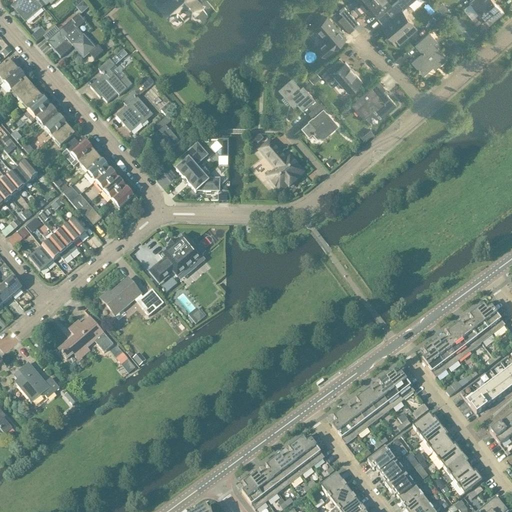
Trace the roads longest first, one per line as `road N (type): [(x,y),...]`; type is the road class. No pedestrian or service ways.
road 1 (residential): [(157,214),(0,25)]
road 2 (residential): [(509,494),(395,345)]
road 3 (residential): [(157,214),(281,214),(332,185)]
road 4 (residential): [(50,305),(157,214)]
road 5 (residential): [(391,511),(309,406)]
road 6 (tertiary): [(210,480),(309,406)]
road 7 (residential): [(332,185),(425,106)]
